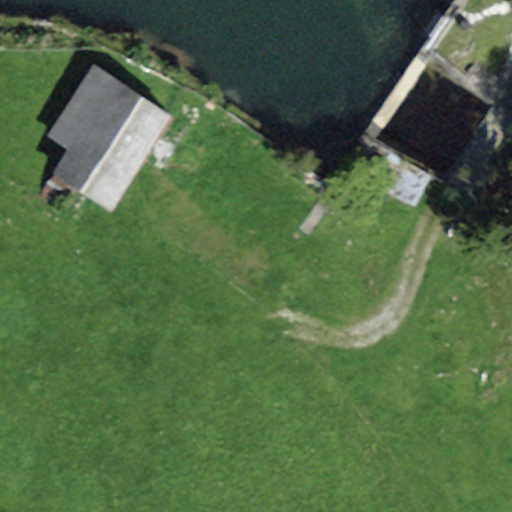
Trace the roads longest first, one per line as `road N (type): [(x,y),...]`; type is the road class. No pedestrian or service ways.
road 1 (track): [(199,239),(291,325),(354,330),(391,306),(453,190)]
road 2 (track): [(434,511),(369,404),(291,325)]
